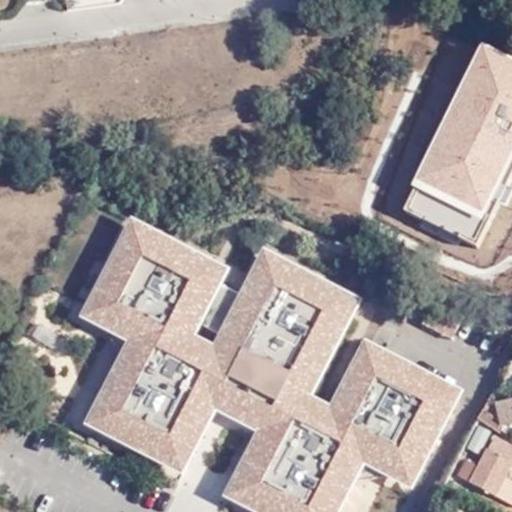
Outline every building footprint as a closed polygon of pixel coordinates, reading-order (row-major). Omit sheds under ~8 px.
[(511,60),(481,45),(402,212),(479,249),(511,180),(511,60)] [(182,467),(212,407),(254,428),(223,490),(266,511),(336,511),(362,461),(411,485),(462,384),(363,334),(330,400),(312,391),(361,292),(262,242),(214,338),(194,328),(228,262),(128,212),(78,311),(125,334),(83,417),(182,467)] [(511,422),(511,398),(492,402),(498,425),(511,422)] [(499,428),(478,413),(474,418),(496,433),(499,428)] [(499,473),(511,450),(511,445),(490,431),(480,449),(470,443),(462,454),(475,462),(466,479),(483,489),(484,488),(492,471),(498,475),(499,473)] [(511,480),(499,473),(498,475),(492,471),(484,488),(511,503),(511,480)]
